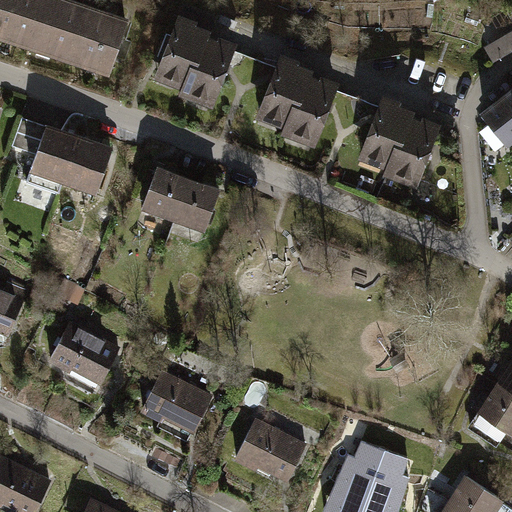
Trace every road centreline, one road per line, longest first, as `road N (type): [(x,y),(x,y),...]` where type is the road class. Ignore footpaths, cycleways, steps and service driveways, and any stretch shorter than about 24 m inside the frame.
road 1 (residential): [(478,257),(0,76)]
road 2 (residential): [(0,404),(201,511)]
road 3 (residential): [(478,257),(467,112),(489,77),(511,61)]
